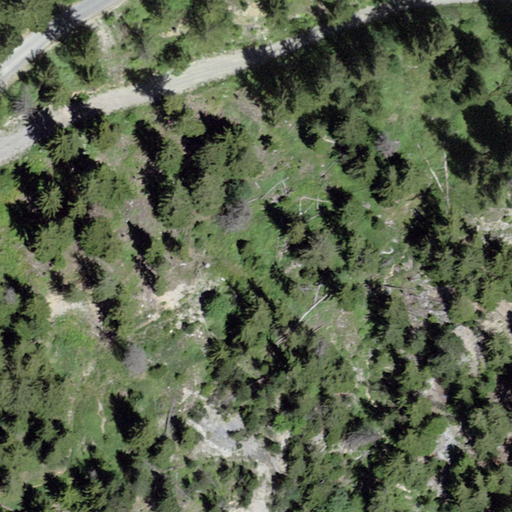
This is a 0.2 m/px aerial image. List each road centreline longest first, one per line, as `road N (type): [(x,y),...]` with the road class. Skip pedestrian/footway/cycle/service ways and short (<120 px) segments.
road 1 (track): [(0,137),(387,8),(465,0)]
road 2 (unclassified): [(98,0),(0,71)]
